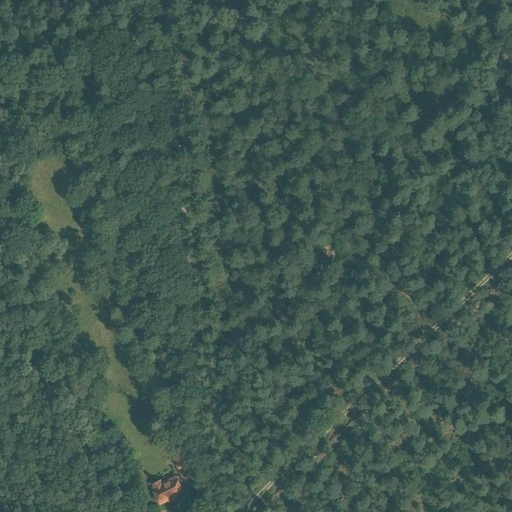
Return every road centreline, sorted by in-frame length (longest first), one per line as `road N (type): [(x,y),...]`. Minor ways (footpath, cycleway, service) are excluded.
road 1 (track): [(169,0),(209,511)]
road 2 (track): [(241,511),(511,268)]
road 3 (track): [(0,292),(124,511)]
